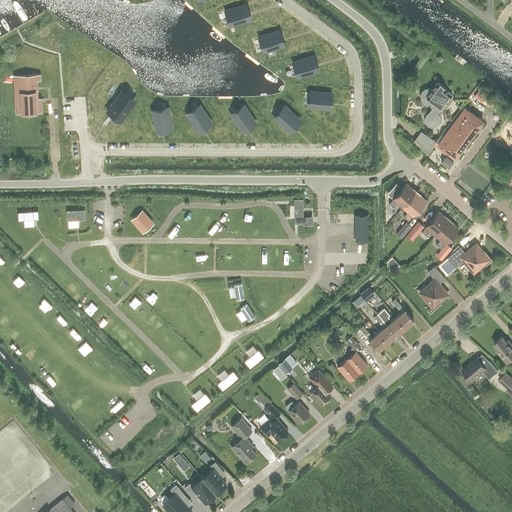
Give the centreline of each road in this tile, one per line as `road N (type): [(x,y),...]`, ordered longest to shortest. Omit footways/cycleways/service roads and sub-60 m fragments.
road 1 (unclassified): [(405,163),(372,182),(0,185)]
road 2 (tertiary): [(230,511),(511,276)]
road 3 (unclassified): [(405,163),(389,145),(380,43),(332,0)]
road 4 (unclassified): [(511,253),(405,163)]
